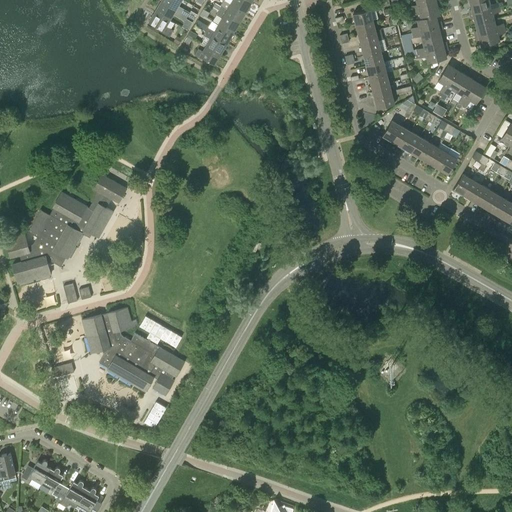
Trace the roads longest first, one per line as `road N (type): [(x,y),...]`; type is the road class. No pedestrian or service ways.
road 1 (tertiary): [(141,511),(265,296),(297,267),(353,244)]
road 2 (residential): [(353,244),(295,0)]
road 3 (residential): [(438,198),(436,184),(360,141),(325,0)]
road 4 (tertiary): [(353,244),(420,252),(511,301)]
road 5 (residential): [(99,511),(114,485),(31,437),(0,444)]
